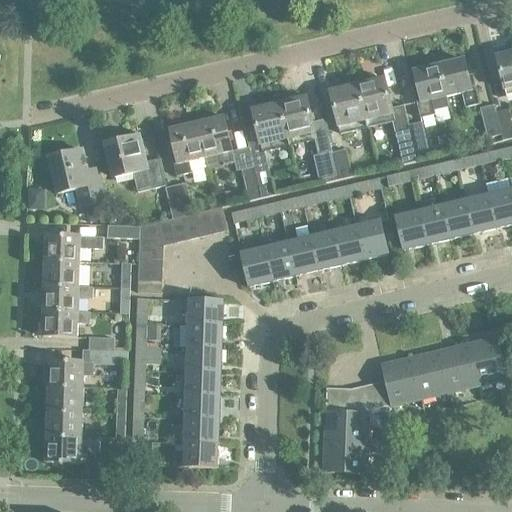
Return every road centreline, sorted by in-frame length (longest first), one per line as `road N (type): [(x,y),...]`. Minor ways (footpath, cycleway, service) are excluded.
road 1 (residential): [(33,122),(511,5)]
road 2 (residential): [(282,332),(511,274)]
road 3 (residential): [(263,506),(269,348),(282,332)]
road 4 (residential): [(126,501),(263,506)]
road 5 (residential): [(0,497),(126,501)]
road 6 (residential): [(282,332),(220,275),(180,263)]
